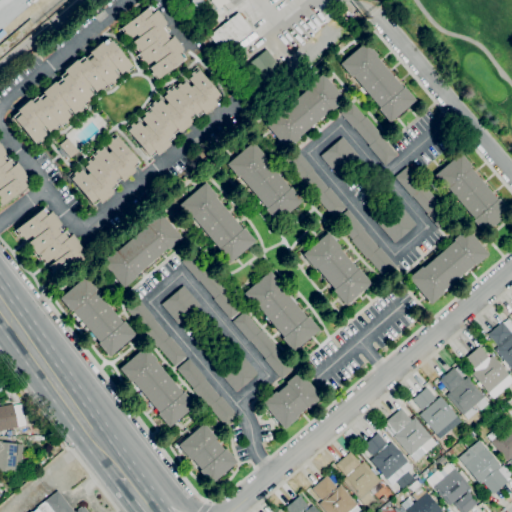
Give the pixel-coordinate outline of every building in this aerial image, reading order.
[(200,13),(190,1),(191,0),(202,0),(207,6),(200,13)] [(157,80),(148,69),(155,64),(151,60),(145,65),(142,61),(141,62),(139,59),(141,58),(138,54),(140,52),(137,49),(135,51),(133,48),(135,46),(132,43),(138,38),(135,34),(129,39),(126,35),(125,36),(122,33),(123,32),(121,29),(148,7),(153,12),(156,10),(166,23),(163,25),(167,31),(165,33),(169,39),(173,36),(182,48),(179,51),(184,57),(181,59),(182,60),(157,80)] [(223,54),(208,36),(237,12),(252,31),(231,47),(233,50),(231,52),(229,49),(223,54)] [(34,144),(13,120),(14,119),(12,117),(17,112),(15,111),(28,100),(30,102),(35,97),(37,99),(42,94),(41,93),(53,82),(55,84),(61,79),(59,77),(64,73),(62,71),(75,60),(76,62),(82,57),(84,59),(89,54),(88,53),(100,42),(102,43),(107,39),(131,66),(127,69),(128,70),(125,73),(123,71),(120,74),(115,68),(112,71),(116,77),(113,79),(115,82),(112,84),(110,82),(106,86),(105,84),(102,87),(103,89),(100,91),(99,89),(94,93),(89,87),(86,89),(91,95),(87,99),(89,101),(87,103),(85,101),(82,103),(84,106),(81,109),(82,110),(78,113),(76,111),(72,115),(67,109),(64,112),(69,117),(66,120),(67,122),(65,124),(63,122),(59,126),(58,125),(56,127),(56,128),(53,130),(52,129),(47,132),(43,127),(40,129),(44,135),(41,138),(42,140),(39,142),(38,141),(34,144)] [(389,122),(377,109),(379,108),(352,76),(351,77),(339,64),(365,41),(377,55),(375,56),(402,88),(404,87),(415,100),(389,122)] [(262,86),(251,71),(249,73),(244,67),(246,66),(245,65),(265,49),(282,70),(262,86)] [(150,157),(147,155),(126,131),(130,127),(128,125),(131,123),(133,125),(137,122),(142,127),(145,125),(140,119),(144,116),(142,114),(145,111),(147,113),(150,111),(148,109),(152,106),(150,104),(153,101),(155,103),(159,100),(164,105),(167,103),(162,97),(166,94),(164,92),(167,89),(169,91),(172,88),(174,90),(177,87),(176,85),(178,83),(180,85),(184,82),(188,88),(192,85),(187,79),(191,76),(189,74),(192,71),(194,74),(198,70),(218,94),(218,95),(219,97),(214,101),(215,104),(217,106),(206,116),(204,114),(203,114),(202,113),(196,117),(194,115),(189,120),(191,121),(190,122),(192,123),(180,134),(178,132),(176,131),(171,135),(173,137),(167,142),(169,143),(168,144),(170,146),(158,156),(156,154),(155,153),(150,157)] [(286,150),(263,123),(277,112),(278,114),(310,86),(308,85),(322,73),(344,100),(331,111),(330,110),(298,137),(299,138),(286,150)] [(384,166),(368,146),(369,146),(353,127),(352,128),(339,113),(352,102),(364,117),(365,116),(381,135),(380,136),(397,155),(384,166)] [(93,205),(91,203),(90,203),(69,179),(73,175),(72,174),(75,171),(77,173),(80,170),(85,176),(88,173),(83,167),(87,164),(85,162),(88,159),(90,161),(93,159),(91,157),(95,154),(93,152),(96,149),(98,151),(102,148),(107,154),(110,151),(105,145),(109,142),(107,140),(110,137),(112,139),(115,136),(136,160),(136,161),(138,164),(133,168),(134,170),(133,170),(135,172),(123,182),(122,180),(121,181),(120,179),(114,184),(116,186),(111,190),(112,191),(112,192),(113,194),(101,204),(100,202),(99,202),(98,201),(93,205)] [(337,176),(320,156),(342,137),(359,157),(337,176)] [(69,157),(59,145),(66,139),(77,151),(69,157)] [(275,223),(264,209),(266,208),(239,176),(237,178),(226,164),(252,142),(262,154),(261,155),(289,188),(290,187),(302,201),(275,223)] [(0,206),(0,145),(6,153),(3,155),(7,161),(9,160),(13,165),(17,162),(27,175),(23,178),(27,183),(25,185),(25,186),(0,206)] [(333,218),(316,198),(315,199),(299,181),(300,180),(284,161),(296,150),(313,170),(312,170),(327,188),(328,187),(345,207),(333,218)] [(483,234),(471,221),(473,219),(446,188),(445,189),(433,175),(460,153),(471,166),(470,168),(497,199),(498,198),(510,211),(483,234)] [(439,230),(426,215),(427,214),(412,196),(411,197),(394,177),(406,166),(423,186),(424,185),(439,203),(438,204),(451,219),(439,230)] [(228,264),(217,250),(218,249),(191,217),(190,219),(178,205),(205,182),(216,196),(215,197),(241,229),(243,228),(255,241),(228,264)] [(393,243),(376,223),(398,204),(415,224),(393,243)] [(56,277),(47,266),(53,262),(51,258),(45,263),(41,259),(40,261),(37,258),(39,256),(37,253),(35,255),(32,251),(30,252),(27,248),(29,247),(26,243),(33,238),(30,235),(24,240),(15,229),(41,209),(41,210),(43,208),(48,213),(49,212),(50,213),(52,211),(61,223),(58,226),(62,232),(64,230),(69,236),(70,235),(71,235),(73,234),(82,247),(79,250),(83,255),(81,257),(56,277)] [(383,278),(366,258),(365,259),(350,240),(351,239),(334,220),(347,210),(363,229),(362,230),(378,248),(379,247),(395,267),(383,278)] [(123,288),(101,262),(114,251),(115,252),(147,225),(145,223),(159,212),(181,238),(168,250),(167,248),(135,275),(136,277),(123,288)] [(429,304),(407,278),(421,267),(422,268),(453,241),(452,240),(466,228),(488,254),(474,266),(473,264),(442,291),(443,293),(429,304)] [(344,305),(332,291),(333,290),(315,268),(314,270),(301,255),(327,232),(340,247),(339,248),(356,269),(357,269),(370,283),(344,305)] [(229,319),(212,299),(213,298),(198,281),(197,281),(180,262),(193,251),(210,271),(211,270),(226,288),(225,289),(242,308),(229,319)] [(292,352),(281,339),(283,337),(255,305),(254,307),(242,293),(269,271),(280,284),(279,286),(306,317),(307,316),(319,329),(292,352)] [(109,357),(97,343),(99,342),(72,311),(70,312),(59,299),(85,276),(96,290),(95,291),(122,322),(123,321),(135,335),(109,357)] [(177,324),(160,305),(183,285),(200,305),(177,324)] [(174,366),(158,347),(157,348),(141,329),(141,328),(125,309),(137,298),(154,318),(153,319),(168,337),(170,336),(186,356),(174,366)] [(280,379),(263,360),(264,359),(249,341),(248,342),(231,322),(244,311),(260,330),(261,330),(277,348),(276,349),(293,368),(280,379)] [(511,370),(511,369),(494,350),(498,347),(487,334),(502,322),(511,334),(511,370)] [(168,428),(157,414),(158,413),(131,381),(130,382),(118,369),(145,346),(156,360),(155,361),(181,393),(183,392),(195,405),(168,428)] [(511,382),(493,399),(471,374),(474,371),(464,359),(479,346),(489,358),(492,356),(511,378),(511,382)] [(235,392),(218,372),(240,353),(257,373),(235,392)] [(223,425),(208,407),(208,408),(192,389),(193,388),(176,369),(188,359),(205,378),(204,379),(219,397),(220,396),(236,414),(223,425)] [(467,419),(463,414),(462,415),(445,396),(449,393),(438,380),(453,368),(464,380),(467,377),(484,397),(482,398),(487,404),(481,409),(476,403),(473,406),(477,411),(467,419)] [(283,429),(261,403),(274,392),(276,393),(286,384),(285,383),(299,371),(321,397),(307,409),(306,408),(296,417),(297,418),(283,429)] [(435,434),(418,415),(430,405),(428,403),(420,410),(411,400),(426,387),(436,399),(439,397),(456,416),(435,434)] [(506,410),(501,405),(506,401),(509,404),(509,408),(506,410)] [(0,405),(13,404),(13,406),(20,405),(22,415),(15,416),(17,427),(0,430),(0,405)] [(414,462),(392,436),(396,433),(385,421),(400,408),(411,421),(414,418),(431,438),(435,444),(425,452),(420,447),(424,453),(414,462)] [(210,485),(198,471),(200,470),(191,459),(190,461),(177,446),(203,423),(216,438),(214,439),(223,450),(225,449),(236,462),(210,485)] [(511,456),(506,461),(489,442),(511,423),(511,424),(511,456)] [(386,480),(369,460),(372,458),(362,446),(377,433),(387,445),(391,442),(407,462),(386,480)] [(492,494),(482,482),(479,484),(463,465),(457,458),(478,440),(484,447),(500,467),(497,470),(507,482),(492,494)] [(20,473),(0,470),(0,441),(17,443),(17,444),(23,445),(20,473)] [(449,456),(446,452),(451,448),(454,452),(449,456)] [(364,506),(359,499),(342,480),(345,477),(334,464),(349,452),(360,464),(363,461),(380,481),(367,492),(372,499),(364,506)] [(448,506),(433,487),(432,488),(425,480),(437,470),(443,477),(446,474),(442,469),(448,464),(452,469),(453,468),(470,488),(460,496),(459,496),(457,497),(458,498),(448,506)] [(324,511),(318,504),(321,501),(311,489),(326,476),(337,488),(340,485),(357,505),(356,505),(361,511),(360,511),(324,511)] [(412,492),(408,487),(416,480),(420,485),(412,492)] [(29,511),(31,511),(32,511),(37,508),(36,507),(57,491),(73,511),(80,507),(81,508),(83,506),(87,511),(29,511)] [(466,511),(458,511),(452,504),(454,502),(455,503),(465,494),(465,493),(467,491),(477,503),(466,511)] [(405,511),(404,510),(425,492),(442,511),(405,511)] [(382,504),(379,500),(384,495),(387,500),(382,504)] [(301,511),(287,511),(284,508),(299,496),(308,506),(301,511)]
